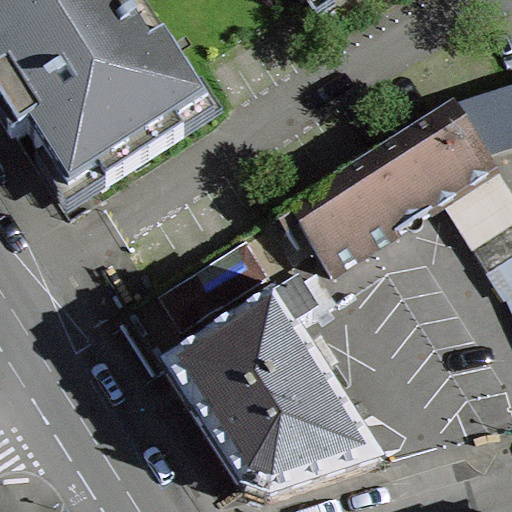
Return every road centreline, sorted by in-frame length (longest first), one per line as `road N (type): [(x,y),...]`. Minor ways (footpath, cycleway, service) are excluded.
road 1 (secondary): [(134,511),(50,401)]
road 2 (residential): [(397,511),(511,478)]
